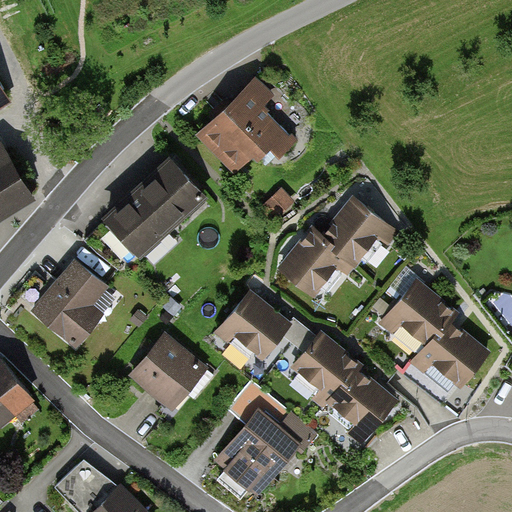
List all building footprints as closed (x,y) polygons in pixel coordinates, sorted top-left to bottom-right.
[(0,113),(16,105),(0,78),(0,113)] [(259,80),(200,136),(241,178),(289,131),(266,107),(276,97),(259,80)] [(0,224),(40,201),(6,143),(0,146),(0,224)] [(209,197),(174,158),(110,217),(145,255),(209,197)] [(403,232),(357,196),(327,235),(315,226),(277,274),(320,307),(346,274),(362,286),(403,232)] [(115,224),(107,231),(123,250),(131,243),(115,224)] [(111,286),(77,260),(34,314),(81,351),(108,316),(95,306),(111,286)] [(463,313),(420,280),(384,326),(418,352),(412,359),(457,395),(493,348),(457,320),(463,313)] [(296,327),(255,292),(216,337),(256,373),(296,327)] [(369,366),(326,333),(291,379),(324,405),(318,413),(364,448),(400,401),(363,373),(369,366)] [(211,368),(169,334),(134,377),(176,411),(211,368)] [(0,423),(34,396),(3,359),(0,361),(0,423)] [(306,445),(262,409),(221,460),(265,496),(306,445)] [(146,511),(120,485),(116,490),(108,482),(81,462),(58,486),(83,511),(146,511)]
